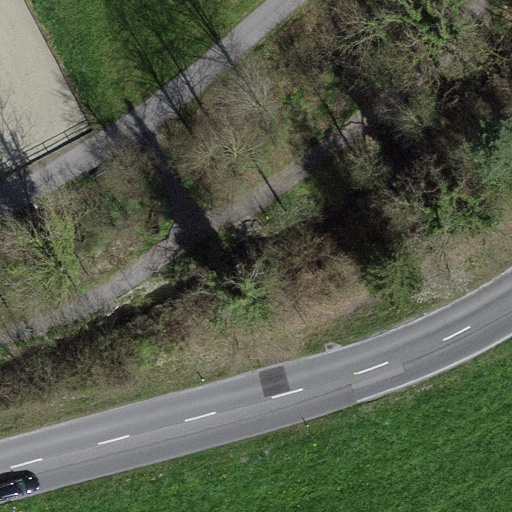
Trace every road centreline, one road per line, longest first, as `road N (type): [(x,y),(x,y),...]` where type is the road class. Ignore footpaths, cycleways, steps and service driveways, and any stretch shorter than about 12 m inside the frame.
road 1 (tertiary): [(511,297),(449,339),(279,396),(0,469)]
road 2 (track): [(0,207),(140,115),(273,0)]
